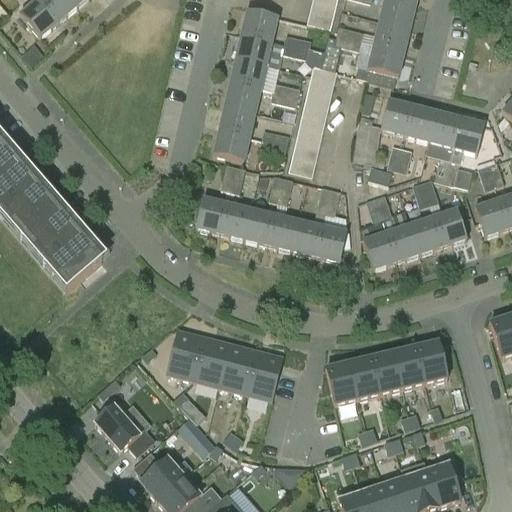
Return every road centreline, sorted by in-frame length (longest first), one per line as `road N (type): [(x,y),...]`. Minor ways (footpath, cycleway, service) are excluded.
road 1 (residential): [(126,222),(177,277),(263,318),(354,325),(451,299)]
road 2 (residential): [(126,222),(180,169),(218,0)]
road 3 (residential): [(451,299),(501,511)]
road 4 (residential): [(0,76),(126,222)]
road 5 (residential): [(0,387),(111,511)]
